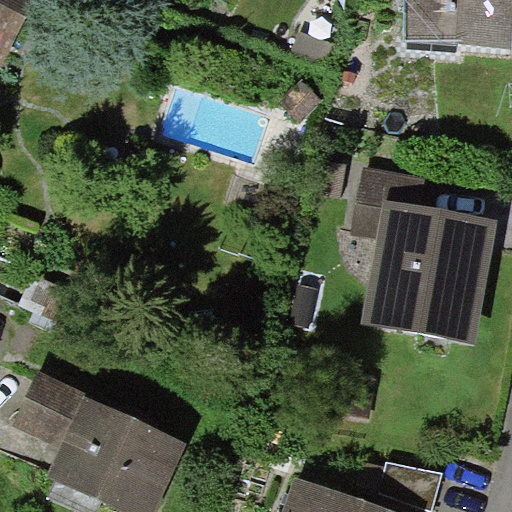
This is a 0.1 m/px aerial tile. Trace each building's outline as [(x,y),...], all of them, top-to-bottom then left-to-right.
[(0,0),(0,100),(44,0),(0,0)] [(511,0),(418,0),(418,56),(511,56),(511,0)] [(358,229),(383,233),(367,327),(478,347),(498,234),(421,220),(428,184),(368,174),(358,229)] [(167,511),(192,454),(38,389),(17,437),(65,458),(49,494),(91,511),(167,511)] [(349,511),(301,495),(294,511),(349,511)]
